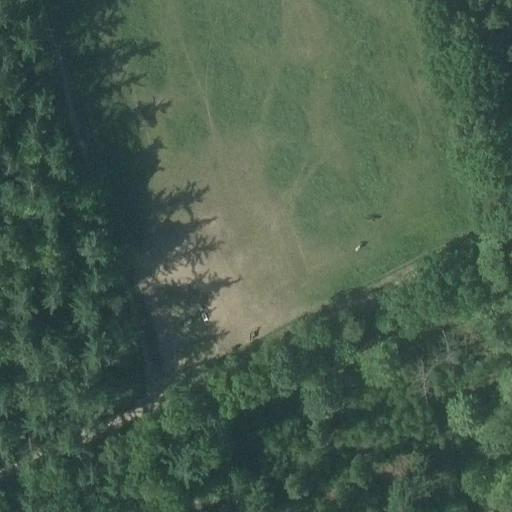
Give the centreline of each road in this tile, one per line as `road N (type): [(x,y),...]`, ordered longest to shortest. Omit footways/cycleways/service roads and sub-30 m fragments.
road 1 (unknown): [(29,0),(155,402)]
road 2 (track): [(155,402),(511,229)]
road 3 (track): [(155,402),(0,475)]
road 4 (track): [(468,0),(511,132)]
